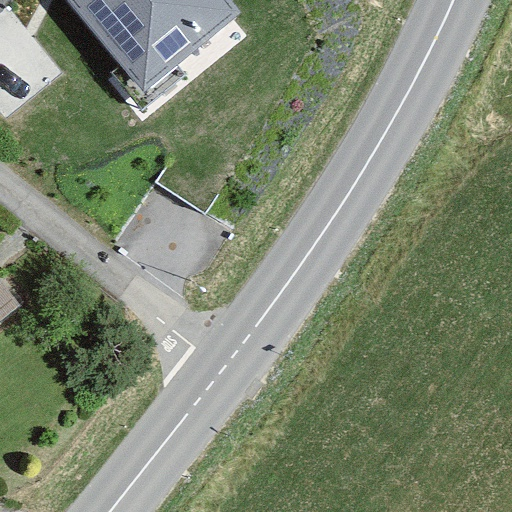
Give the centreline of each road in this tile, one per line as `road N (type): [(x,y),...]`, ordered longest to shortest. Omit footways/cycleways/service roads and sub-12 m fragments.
road 1 (tertiary): [(226,364),(331,224),(452,0)]
road 2 (residential): [(0,175),(226,364)]
road 3 (tertiary): [(112,511),(226,364)]
